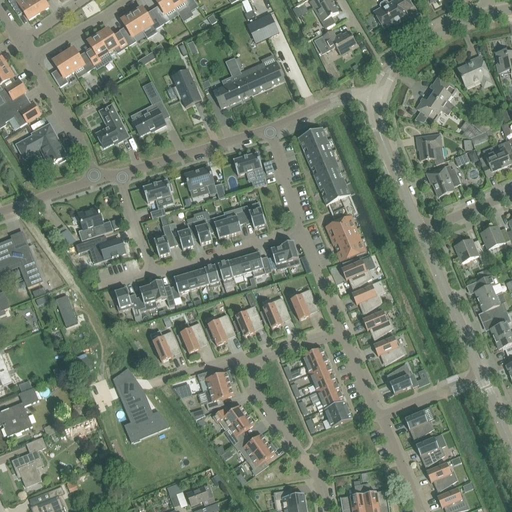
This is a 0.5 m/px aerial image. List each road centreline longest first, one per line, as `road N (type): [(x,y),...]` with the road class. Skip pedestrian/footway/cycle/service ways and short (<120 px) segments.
road 1 (residential): [(328,511),(319,478),(258,395),(247,362)]
road 2 (unclassified): [(121,176),(270,129)]
road 3 (tertiary): [(481,374),(420,231)]
road 4 (residential): [(303,232),(153,271)]
road 5 (tertiary): [(377,97),(396,62),(496,13)]
road 6 (tertiary): [(420,231),(379,132),(377,97)]
road 7 (residential): [(95,176),(30,59)]
